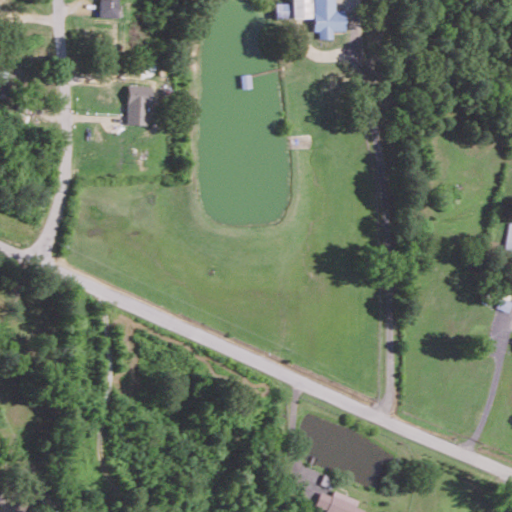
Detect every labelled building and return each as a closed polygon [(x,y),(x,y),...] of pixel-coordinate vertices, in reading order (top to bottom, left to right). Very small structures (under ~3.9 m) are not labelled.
[(97,0),(97,15),(116,16),(116,0),(97,0)] [(307,0),(288,0),(289,2),(273,3),(273,17),(308,16),(307,0)] [(343,29),(343,8),(334,9),(333,0),(312,0),(313,38),(331,38),(330,30),(343,29)] [(10,82),(0,77),(0,96),(4,98),(10,82)] [(125,122),(146,124),(147,104),(150,104),(151,85),(127,84),(125,122)] [(511,254),(511,221),(508,221),(503,249),(511,250),(511,254)] [(322,511),(361,511),(363,509),(354,505),(356,498),(331,489),(330,495),(318,490),(313,505),(323,509),(322,511)]
